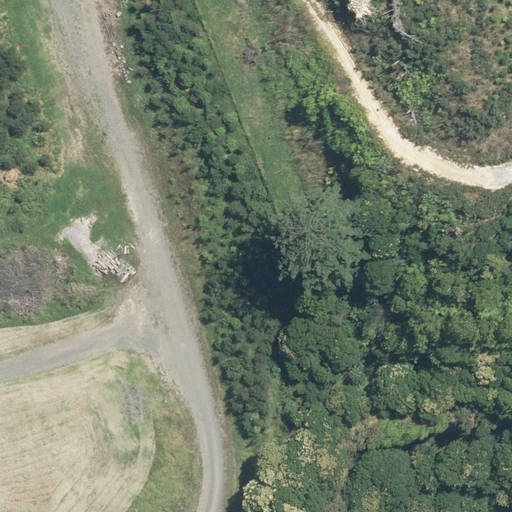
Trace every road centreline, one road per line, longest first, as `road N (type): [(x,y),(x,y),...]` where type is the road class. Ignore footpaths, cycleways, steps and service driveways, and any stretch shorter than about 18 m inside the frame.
road 1 (track): [(141,511),(153,476),(142,323),(9,0)]
road 2 (track): [(235,0),(406,114),(474,144),(511,145)]
